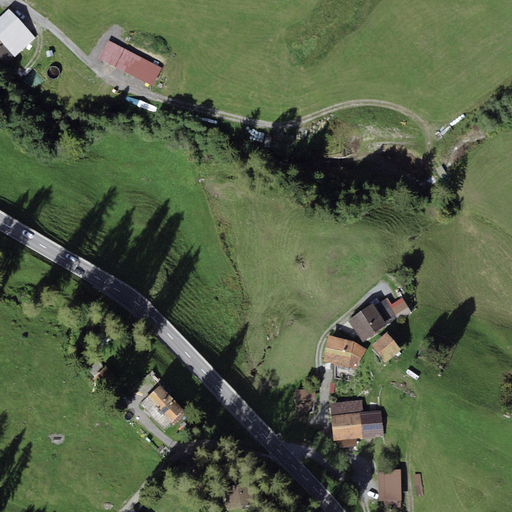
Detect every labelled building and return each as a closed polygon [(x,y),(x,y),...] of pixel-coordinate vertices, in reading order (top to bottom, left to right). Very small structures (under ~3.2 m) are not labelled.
[(9,9),(0,16),(0,39),(3,43),(0,46),(0,55),(7,63),(35,37),(9,9)] [(162,67),(108,40),(98,58),(152,86),(162,67)] [(373,303),(348,320),(363,342),(391,322),(392,325),(412,311),(402,297),(392,305),(387,298),(375,306),(373,303)] [(387,333),(372,346),(386,362),(401,349),(387,333)] [(355,342),(328,335),(324,362),(349,366),(355,370),(367,349),(355,342)] [(160,385),(140,405),(164,429),(170,423),(173,426),(187,412),(160,385)] [(314,388),(295,390),(296,399),(315,398),(314,388)] [(362,400),(330,403),(334,441),(336,441),(340,448),(358,446),(357,439),(384,436),(381,410),(364,412),(362,400)] [(400,469),(378,470),(380,503),(402,502),(400,469)] [(422,473),(415,474),(418,497),(425,496),(422,473)] [(249,483),(230,481),(228,497),(246,500),(249,483)]
